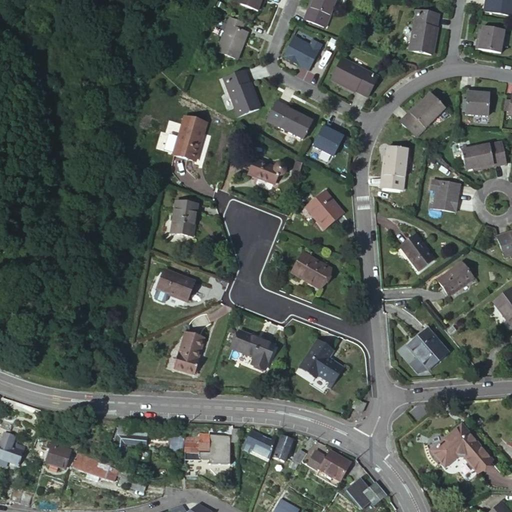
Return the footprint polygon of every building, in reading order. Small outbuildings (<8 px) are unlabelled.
[(306,21),(314,0),(311,0),(304,20),(306,21)] [(314,0),(306,21),(326,29),(337,0),(314,0)] [(511,0),(486,0),(484,12),(511,17),(511,0)] [(430,56),(438,16),(417,11),(409,52),(430,56)] [(248,33),(241,30),(244,24),(230,18),(217,52),(238,59),(248,33)] [(480,44),(477,44),(476,52),(503,57),(507,32),(483,28),(482,32),(480,44)] [(310,44),(295,36),(283,59),(299,67),(300,65),(309,69),(321,44),(312,39),(310,44)] [(331,79),(368,97),(377,78),(340,60),(331,79)] [(222,82),(239,120),(259,112),(242,74),(222,82)] [(418,98),(395,119),(410,135),(440,106),(425,91),(418,98)] [(474,96),(474,93),(467,93),(465,117),(487,119),(489,97),(485,97),(474,96)] [(395,119),(418,98),(416,96),(394,118),(395,119)] [(511,102),(505,101),(503,111),(510,112),(511,102)] [(305,116),(277,102),(276,104),(304,118),(305,116)] [(266,123),(303,142),(313,123),(304,118),(276,104),(266,123)] [(184,118),(173,156),(195,162),(206,124),(184,118)] [(330,132),(331,130),(324,126),(313,148),(333,158),(343,138),(340,137),(330,132)] [(476,170),(506,162),(501,142),(461,152),(466,173),(476,170)] [(386,158),(381,189),(403,192),(408,151),(387,148),(386,158)] [(273,176),(274,172),(275,172),(276,172),(277,172),(278,172),(280,171),(281,170),(282,169),(282,168),(283,166),(283,165),(283,164),(282,163),(281,161),(281,160),(280,160),(278,159),(277,159),(275,159),(274,159),(272,159),(271,160),(270,161),(270,163),(269,164),(269,165),(248,158),(243,173),(270,181),(272,176),(273,176)] [(298,160),(293,158),(290,169),(295,170),(298,160)] [(506,162),(476,170),(476,173),(507,165),(506,162)] [(427,193),(424,210),(449,214),(452,197),(450,196),(451,187),(423,182),(422,192),(427,193)] [(326,184),(305,199),(322,222),(343,207),(326,184)] [(176,202),(171,234),(192,238),(194,225),(192,224),(193,214),(196,215),(197,205),(176,202)] [(496,241),(511,234),(511,231),(495,238),(496,241)] [(511,234),(496,241),(504,260),(511,257),(511,234)] [(410,237),(396,249),(417,273),(431,261),(410,237)] [(329,268),(304,254),(293,274),(299,278),(300,276),(318,286),(329,268)] [(455,262),(433,282),(446,297),(468,277),(455,262)] [(164,271),(156,290),(185,302),(193,283),(164,271)] [(317,288),(318,286),(300,276),(299,278),(317,288)] [(511,333),(511,332),(511,297),(506,291),(489,306),(511,333)] [(425,327),(404,344),(414,355),(406,362),(414,372),(425,368),(445,352),(425,327)] [(240,331),(234,349),(256,356),(253,363),(267,368),(276,343),(263,339),(262,341),(256,339),(257,337),(240,331)] [(185,332),(172,369),(194,377),(200,359),(198,359),(205,339),(185,332)] [(333,352),(317,342),(317,341),(299,368),(315,378),(317,375),(329,382),(332,384),(342,369),(328,360),(333,352)] [(361,405),(350,398),(344,407),(354,414),(361,405)] [(126,424),(118,423),(114,452),(122,453),(124,443),(145,445),(147,430),(126,428),(126,424)] [(486,471),(492,467),(464,429),(433,452),(442,464),(448,460),(451,465),(458,460),(463,460),(476,478),(486,471)] [(241,431),(233,430),(231,443),(239,444),(241,431)] [(274,441),(252,433),(247,448),(269,456),(274,441)] [(171,436),(167,436),(167,441),(169,440),(169,445),(171,445),(171,451),(182,451),(181,435),(172,435),(171,436)] [(230,464),(230,436),(199,436),(199,443),(184,442),(184,461),(208,461),(208,464),(230,464)] [(291,441),(281,438),(274,459),(284,463),(291,441)] [(23,453),(0,443),(0,457),(19,465),(23,453)] [(70,450),(48,444),(47,448),(49,449),(45,463),(50,465),(49,471),(56,473),(58,467),(64,469),(70,450)] [(298,464),(299,465),(300,462),(306,453),(300,449),(292,461),(294,461),(298,464)] [(317,470),(320,472),(325,474),(335,480),(346,460),(330,452),(325,462),(322,461),(323,458),(316,454),(308,468),(316,472),(317,470)] [(119,469),(77,453),(72,468),(84,473),(83,477),(95,481),(97,478),(104,480),(105,480),(114,483),(119,469)] [(325,474),(320,472),(316,478),(321,480),(325,474)] [(335,480),(325,474),(321,480),(331,486),(335,480)] [(121,485),(131,488),(133,481),(123,478),(121,485)] [(375,483),(369,489),(359,479),(345,492),(361,510),(370,502),(374,506),(386,495),(375,483)] [(131,488),(144,493),(146,486),(133,481),(131,488)] [(23,490),(23,489),(13,486),(9,505),(14,506),(19,507),(22,495),(23,490)] [(33,491),(23,489),(23,490),(22,495),(19,507),(21,507),(25,508),(29,508),(30,502),(32,494),(33,492),(33,491)] [(296,511),(298,508),(281,499),(273,511),(296,511)]
